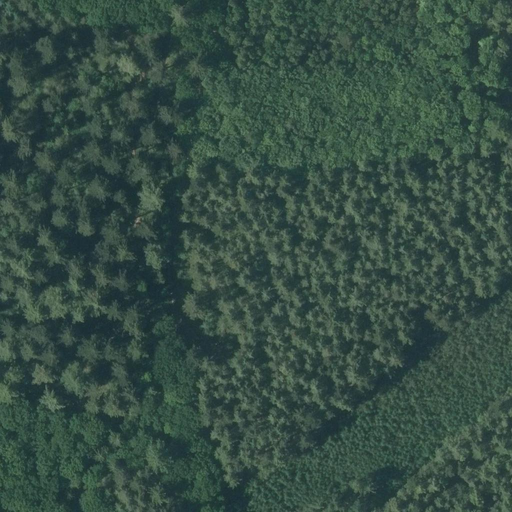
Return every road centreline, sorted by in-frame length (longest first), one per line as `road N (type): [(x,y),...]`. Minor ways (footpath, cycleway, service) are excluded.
road 1 (track): [(177,0),(74,511)]
road 2 (track): [(188,149),(162,286),(223,511)]
road 3 (track): [(220,0),(188,149)]
